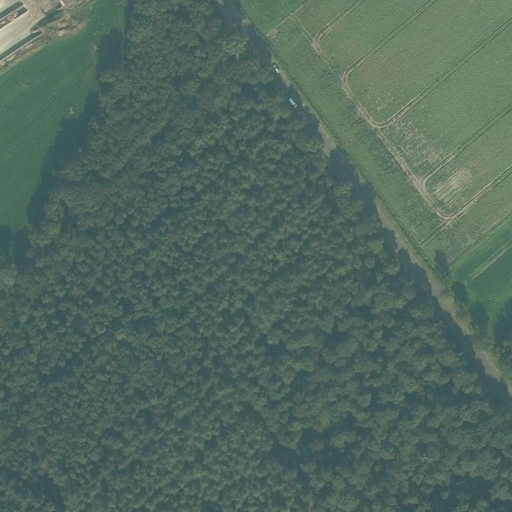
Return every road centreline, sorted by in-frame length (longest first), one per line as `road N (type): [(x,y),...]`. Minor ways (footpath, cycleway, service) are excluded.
road 1 (secondary): [(511,398),(221,0)]
road 2 (track): [(330,511),(97,198)]
road 3 (track): [(250,40),(97,198)]
road 4 (track): [(97,198),(0,294)]
